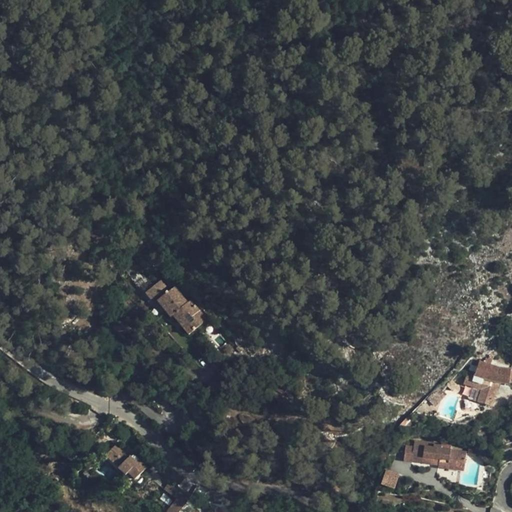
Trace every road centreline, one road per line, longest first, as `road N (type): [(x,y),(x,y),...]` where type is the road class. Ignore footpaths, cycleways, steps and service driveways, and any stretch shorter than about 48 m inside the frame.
road 1 (unclassified): [(351,511),(287,488),(219,486),(118,407),(52,379),(0,336)]
road 2 (unknown): [(103,400),(104,349),(115,334),(204,403),(204,361),(223,324)]
